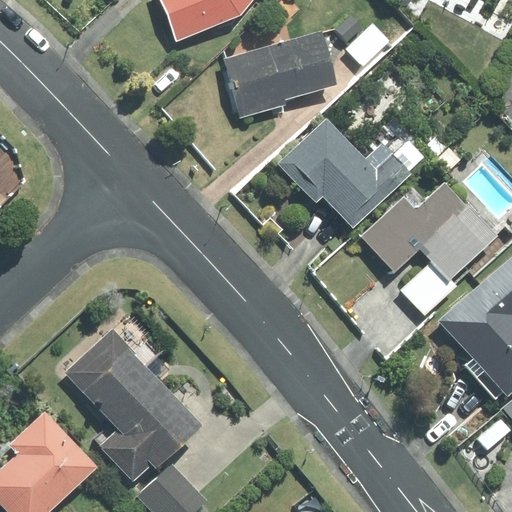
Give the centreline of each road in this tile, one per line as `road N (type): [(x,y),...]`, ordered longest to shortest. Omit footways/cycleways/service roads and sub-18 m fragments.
road 1 (residential): [(135,181),(329,400),(416,511)]
road 2 (residential): [(0,42),(135,181)]
road 3 (residential): [(0,307),(135,181)]
